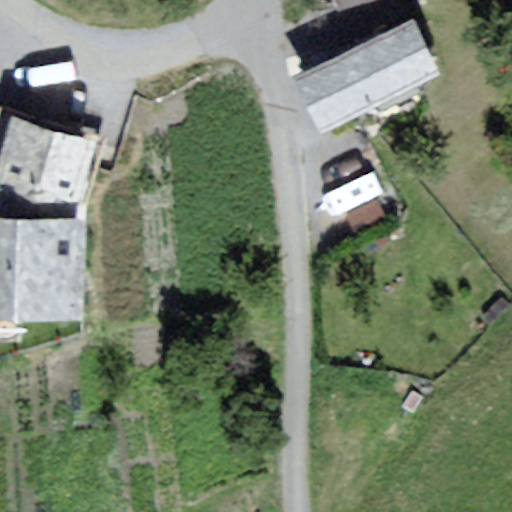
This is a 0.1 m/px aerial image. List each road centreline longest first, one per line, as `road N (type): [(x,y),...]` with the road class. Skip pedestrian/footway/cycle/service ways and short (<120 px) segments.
road 1 (unclassified): [(297,511),(295,288),(269,15)]
road 2 (residential): [(269,15),(173,50),(113,55),(0,0)]
